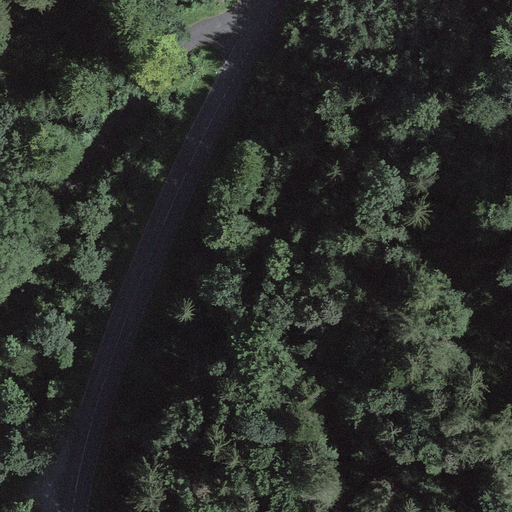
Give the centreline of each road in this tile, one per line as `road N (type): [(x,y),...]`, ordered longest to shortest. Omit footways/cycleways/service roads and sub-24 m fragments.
road 1 (secondary): [(279,0),(217,111),(139,285),(91,422),(73,511)]
road 2 (track): [(252,42),(206,34),(172,53),(0,269)]
